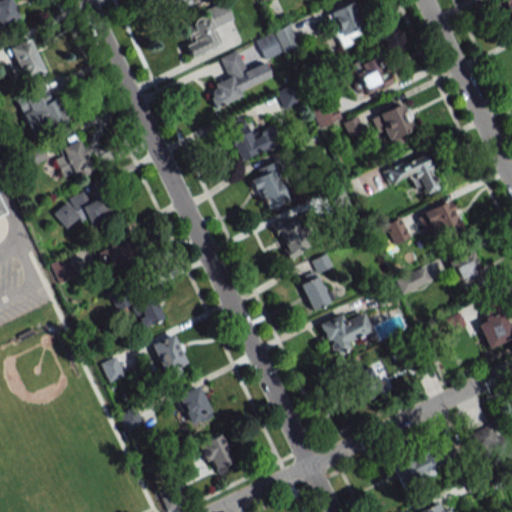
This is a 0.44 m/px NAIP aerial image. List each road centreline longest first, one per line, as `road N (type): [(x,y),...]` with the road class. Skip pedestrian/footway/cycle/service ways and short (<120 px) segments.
road 1 (residential): [(329,511),(82,0)]
road 2 (residential): [(213,511),(511,366)]
road 3 (residential): [(511,185),(422,0)]
